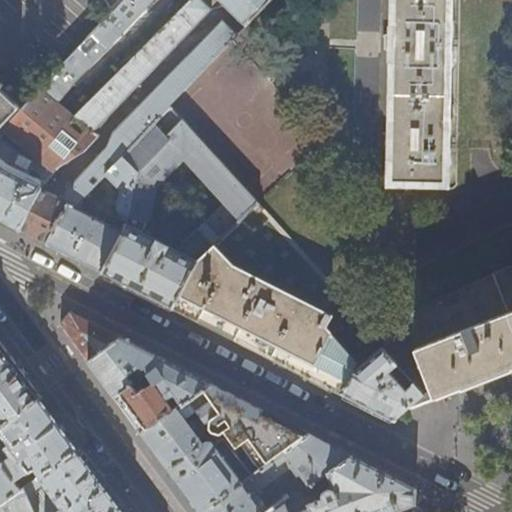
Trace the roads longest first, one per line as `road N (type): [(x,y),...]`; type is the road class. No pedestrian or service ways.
road 1 (residential): [(0,261),(511,511)]
road 2 (tertiary): [(0,286),(164,511)]
